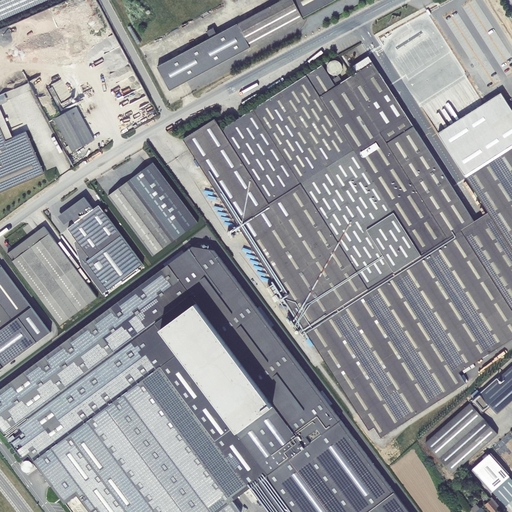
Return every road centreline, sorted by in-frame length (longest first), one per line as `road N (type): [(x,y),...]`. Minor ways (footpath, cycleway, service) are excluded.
road 1 (unknown): [(418,511),(208,240),(166,255),(0,382)]
road 2 (unclassified): [(0,231),(96,162),(394,0)]
road 3 (unknown): [(357,19),(455,174)]
